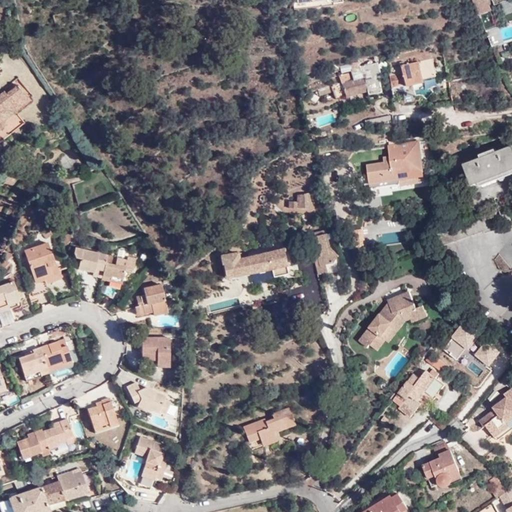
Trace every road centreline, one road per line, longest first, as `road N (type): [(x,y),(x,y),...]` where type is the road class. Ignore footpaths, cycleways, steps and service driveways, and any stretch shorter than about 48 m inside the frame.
road 1 (residential): [(0,427),(101,375),(111,355),(104,326),(82,312),(0,337)]
road 2 (residential): [(170,511),(289,489),(316,497),(325,511)]
